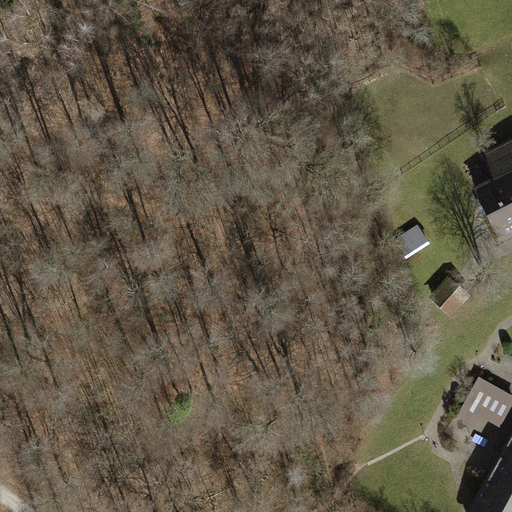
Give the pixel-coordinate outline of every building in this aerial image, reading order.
[(511,247),(511,144),(481,159),(494,186),(474,196),(501,253),(511,247)] [(430,244),(418,226),(396,240),(407,258),(430,244)] [(455,278),(436,298),(453,314),(472,294),(455,278)] [(501,426),(511,406),(511,396),(480,379),(459,415),(475,424),(480,414),(501,426)] [(511,511),(511,439),(470,511),(511,511)]
